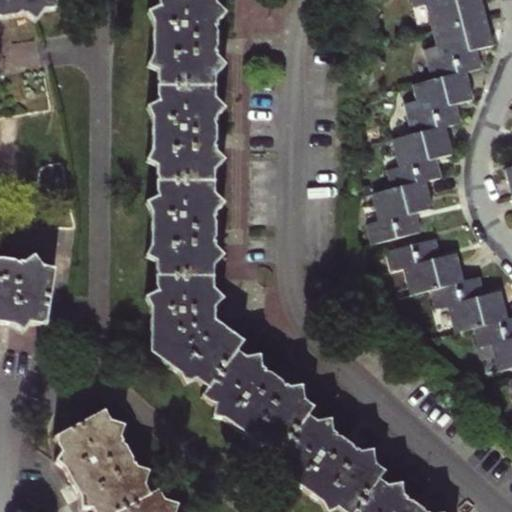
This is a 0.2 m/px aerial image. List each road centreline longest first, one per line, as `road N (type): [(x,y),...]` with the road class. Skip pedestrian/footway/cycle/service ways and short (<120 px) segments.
road 1 (residential): [(500,511),(326,351),(297,303),(293,51),(305,0)]
road 2 (residential): [(511,81),(483,137),(474,187),(480,213),(511,254)]
